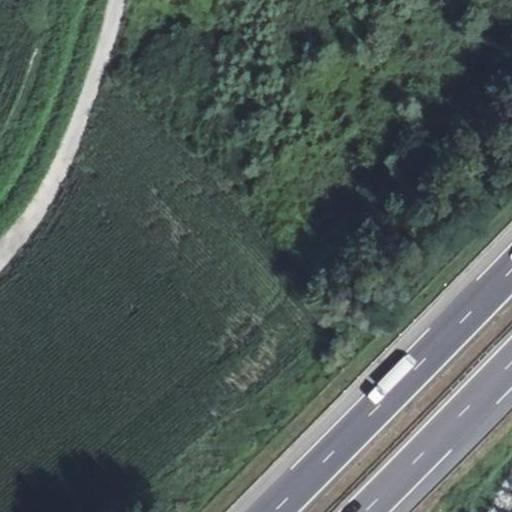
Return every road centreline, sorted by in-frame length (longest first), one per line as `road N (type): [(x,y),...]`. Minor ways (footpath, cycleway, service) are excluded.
road 1 (motorway): [(511,267),(270,511)]
road 2 (track): [(113,0),(58,152),(0,245)]
road 3 (motorway): [(366,511),(511,365)]
